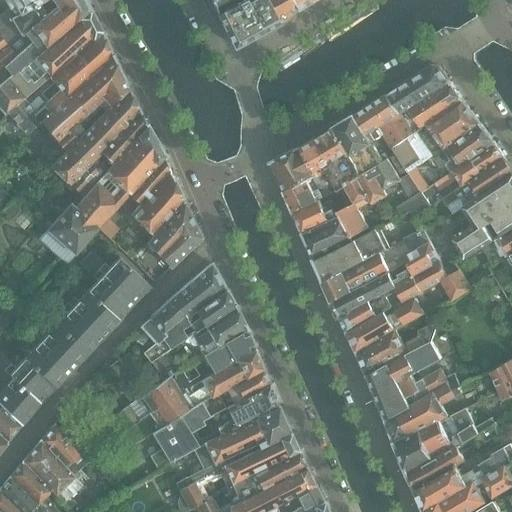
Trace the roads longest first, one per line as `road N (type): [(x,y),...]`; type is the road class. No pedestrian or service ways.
road 1 (residential): [(413,511),(257,155)]
road 2 (residential): [(192,186),(338,511)]
road 3 (residential): [(257,155),(432,48),(451,49)]
road 4 (residential): [(92,0),(192,186)]
road 5 (residential): [(340,0),(233,72)]
